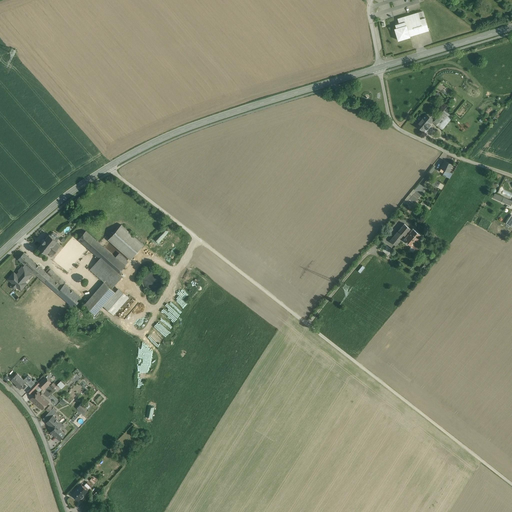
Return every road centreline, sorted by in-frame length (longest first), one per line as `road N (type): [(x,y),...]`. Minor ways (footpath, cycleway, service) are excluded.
road 1 (unclassified): [(108,166),(511,484)]
road 2 (secondary): [(380,67),(174,132),(108,166)]
road 3 (unclassified): [(380,67),(390,119),(399,127),(511,176)]
road 4 (unclassified): [(0,379),(34,417),(67,511)]
road 5 (secondary): [(108,166),(0,254)]
road 6 (secondary): [(380,67),(511,27)]
